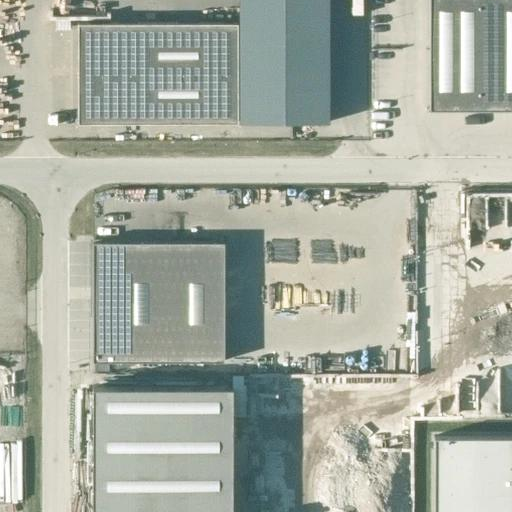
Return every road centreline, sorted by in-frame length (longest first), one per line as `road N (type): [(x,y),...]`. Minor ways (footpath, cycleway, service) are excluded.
road 1 (unknown): [(326,414),(414,394),(427,374),(413,0)]
road 2 (unclassified): [(53,176),(511,177)]
road 3 (unclassified): [(53,176),(55,511)]
road 4 (unknown): [(53,176),(36,76),(45,0)]
road 5 (unknown): [(356,0),(350,177)]
